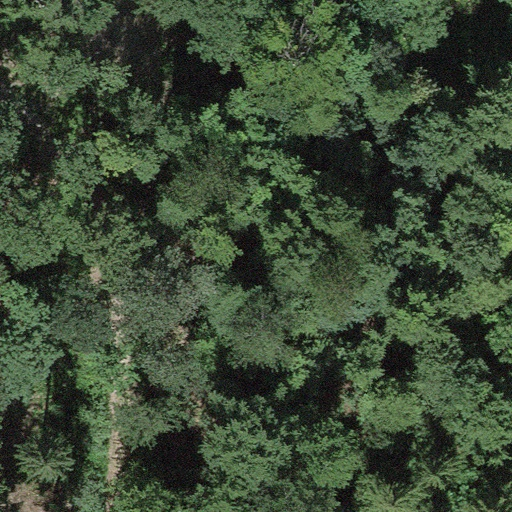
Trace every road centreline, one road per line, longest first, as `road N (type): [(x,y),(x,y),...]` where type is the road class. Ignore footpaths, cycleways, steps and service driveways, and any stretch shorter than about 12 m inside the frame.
road 1 (track): [(0,74),(112,227),(146,349),(140,511)]
road 2 (track): [(511,126),(412,0)]
